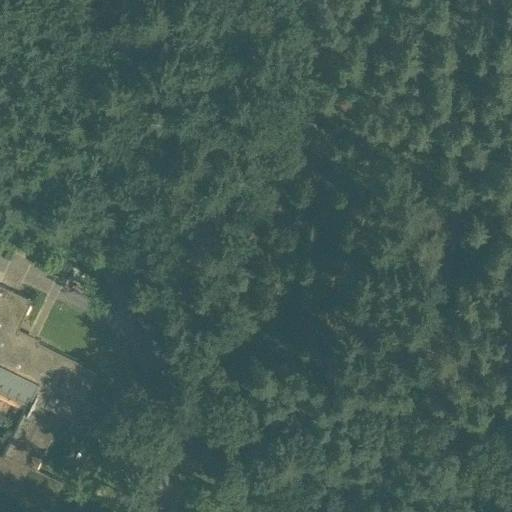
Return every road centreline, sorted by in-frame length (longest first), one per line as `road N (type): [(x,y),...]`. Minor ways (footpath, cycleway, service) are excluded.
road 1 (unclassified): [(27,0),(243,393),(245,406),(214,470)]
road 2 (residential): [(0,207),(53,224),(91,251),(118,286),(137,338)]
road 3 (residential): [(137,338),(173,437),(214,470)]
road 4 (residential): [(137,338),(0,263)]
